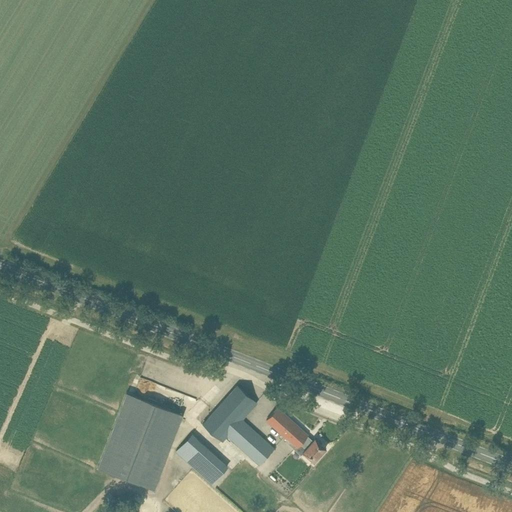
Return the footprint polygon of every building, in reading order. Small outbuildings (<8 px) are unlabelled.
[(238,384),(202,423),(222,441),(227,435),(259,464),(274,448),(241,419),(257,402),(238,384)] [(126,391),(98,466),(154,488),(183,413),(126,391)] [(277,407),(266,419),(287,438),(285,440),(300,454),(303,451),(314,461),(326,448),(315,438),(313,440),(307,435),(308,434),(277,407)] [(176,450),(212,483),(229,465),(193,431),(176,450)] [(110,492),(104,500),(114,509),(121,502),(110,492)]
